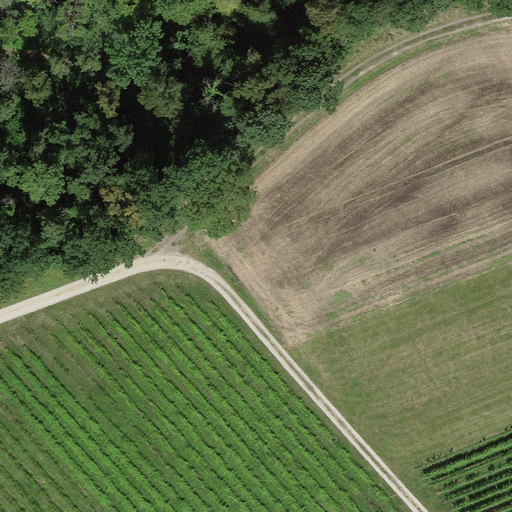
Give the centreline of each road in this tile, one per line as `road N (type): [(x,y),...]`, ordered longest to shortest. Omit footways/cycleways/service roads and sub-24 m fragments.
road 1 (track): [(0,314),(133,265),(190,264),(212,276),(417,511)]
road 2 (track): [(163,259),(175,234),(251,184),(333,94),(407,35),(511,1)]
